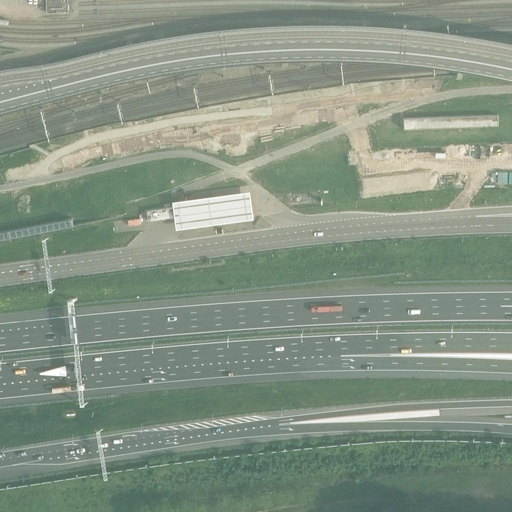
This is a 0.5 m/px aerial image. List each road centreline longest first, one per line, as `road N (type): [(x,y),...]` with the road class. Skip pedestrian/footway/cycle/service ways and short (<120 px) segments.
road 1 (tertiary): [(0,98),(124,67),(277,47),(431,52),(511,67)]
road 2 (secondary): [(476,221),(293,236),(0,277)]
road 3 (motorway): [(447,305),(269,312),(0,341)]
road 4 (motorway): [(0,383),(337,355)]
road 5 (secondary): [(0,459),(269,423)]
road 6 (motorway): [(269,423),(511,404)]
road 7 (secondary): [(269,423),(511,430)]
road 8 (motorway): [(337,355),(511,365)]
road 9 (motorway): [(337,355),(511,351)]
